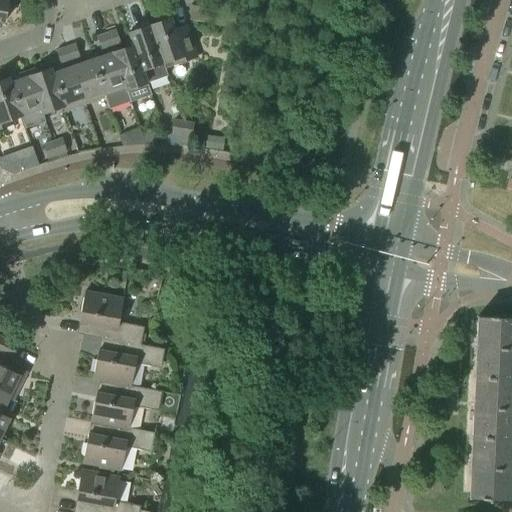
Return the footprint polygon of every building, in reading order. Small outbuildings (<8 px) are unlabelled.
[(197,7),(190,6),(187,19),(232,28),(234,15),(197,7)] [(196,57),(188,34),(176,38),(169,18),(146,26),(163,69),(172,65),(196,57)] [(166,76),(163,69),(146,26),(127,33),(132,45),(145,85),(148,84),(147,83),(166,76)] [(119,42),(115,30),(105,33),(110,46),(119,42)] [(96,37),(100,49),(110,46),(105,33),(96,37)] [(79,57),(74,44),(65,47),(69,60),(79,57)] [(112,52),(126,91),(129,102),(149,95),(145,85),(132,45),(112,52)] [(55,51),(59,63),(69,60),(65,47),(55,51)] [(129,102),(126,91),(112,52),(92,59),(105,98),(109,109),(129,102)] [(92,59),(71,66),(85,105),(105,98),(92,59)] [(71,66),(51,73),(62,106),(62,107),(63,111),(64,111),(65,113),(85,105),(71,66)] [(29,75),(29,76),(42,115),(62,108),(64,113),(65,113),(64,111),(63,111),(62,107),(62,106),(51,73),(50,68),(29,75)] [(28,71),(7,78),(21,117),(25,128),(44,121),(42,115),(29,76),(29,75),(28,71)] [(0,80),(0,128),(13,123),(12,120),(21,117),(7,78),(0,80)] [(173,119),(171,133),(181,135),(183,121),(173,119)] [(183,121),(181,135),(191,137),(193,123),(183,121)] [(130,145),(142,141),(139,134),(127,138),(130,145)] [(202,148),(222,150),(223,138),(203,136),(202,148)] [(61,138),(51,141),(56,155),(66,151),(61,138)] [(51,141),(42,144),(47,158),(56,155),(51,141)] [(13,154),(0,158),(0,167),(0,168),(12,174),(19,171),(13,154)] [(84,312),(80,334),(103,339),(103,338),(140,345),(140,344),(143,327),(118,322),(122,298),(84,291),(80,311),(84,312)] [(511,378),(511,318),(477,316),(474,377),(511,378)] [(18,345),(0,336),(0,352),(12,358),(18,345)] [(91,379),(97,380),(101,381),(101,380),(130,386),(130,385),(134,363),(160,368),(164,349),(140,344),(140,345),(103,338),(103,339),(101,350),(97,350),(95,359),(91,379)] [(0,365),(0,391),(13,398),(23,377),(0,365)] [(511,378),(474,377),(471,437),(511,439),(511,378)] [(93,401),(89,422),(93,422),(128,428),(133,406),(158,411),(162,391),(130,385),(130,386),(101,380),(101,381),(97,402),(93,401)] [(4,416),(13,398),(0,391),(0,415),(8,419),(9,418),(4,416)] [(0,436),(8,419),(0,415),(0,436)] [(93,422),(89,443),(85,443),(82,463),(120,470),(125,447),(150,452),(154,433),(128,428),(93,422)] [(511,439),(471,437),(468,497),(510,499),(511,450),(511,439)] [(74,500),(78,500),(76,511),(149,511),(139,510),(140,506),(114,501),(119,477),(80,470),(74,500)]
